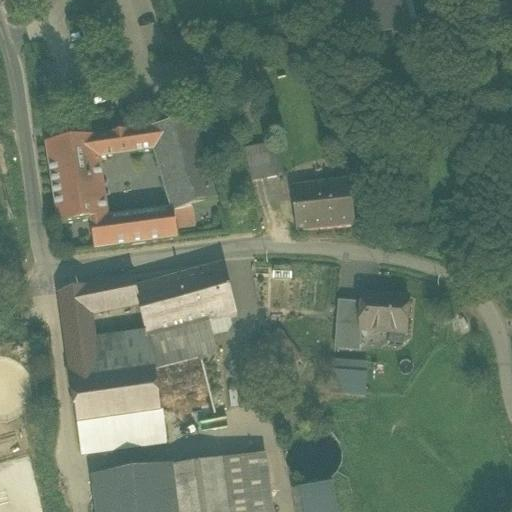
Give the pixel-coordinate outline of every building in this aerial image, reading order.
[(331,0),(342,34),(342,36),(345,36),(344,33),(366,26),(369,36),(393,29),(395,36),(415,30),(418,29),(415,17),(412,10),(437,3),(439,10),(441,9),(438,0),(331,0)] [(412,10),(415,17),(439,10),(437,3),(412,10)] [(345,36),(342,36),(343,38),(417,37),(415,30),(395,36),(393,29),(369,36),(366,26),(344,33),(345,36)] [(193,123),(148,129),(154,151),(172,209),(174,213),(194,209),(217,203),(193,123)] [(148,129),(128,132),(130,154),(154,151),(148,129)] [(128,132),(112,134),(116,156),(130,154),(128,132)] [(99,159),(116,156),(112,134),(96,136),(99,159)] [(90,220),(108,217),(99,159),(96,136),(46,143),(58,224),(90,220)] [(245,150),(252,182),(279,177),(273,144),(245,150)] [(292,187),(297,232),(356,227),(351,179),(292,187)] [(174,213),(172,209),(108,217),(90,220),(95,249),(178,239),(176,230),(174,213)] [(196,229),(194,209),(174,213),(176,230),(196,229)] [(149,351),(149,353),(211,337),(211,335),(208,323),(228,318),(237,316),(223,264),(136,287),(135,287),(139,304),(145,330),(150,350),(149,351)] [(133,277),(116,281),(123,307),(139,304),(135,287),(136,287),(133,277)] [(108,310),(123,307),(116,281),(101,284),(108,310)] [(89,314),(108,310),(101,284),(60,292),(72,380),(98,377),(93,337),(89,314)] [(362,330),(407,333),(409,299),(363,296),(362,312),(360,330),(362,330)] [(335,346),(360,348),(362,330),(360,330),(362,312),(338,310),(335,346)] [(208,323),(211,335),(225,332),(230,326),(228,318),(208,323)] [(150,350),(145,330),(93,337),(98,377),(153,369),(149,353),(149,351),(150,350)] [(266,339),(288,369),(299,360),(277,331),(266,339)] [(149,353),(153,369),(155,369),(216,353),(211,337),(149,353)] [(253,348),(275,378),(288,369),(266,339),(253,348)] [(366,364),(334,361),(331,393),(363,396),(366,364)] [(153,369),(98,377),(72,380),(81,454),(164,443),(155,369),(153,369)] [(319,483),(325,481),(330,478),(334,473),(338,469),(340,463),(341,457),(341,451),(340,446),(337,440),(333,436),(329,432),(324,429),(318,427),(312,427),(306,428),(301,429),(296,433),(291,437),(288,441),(286,447),(285,453),(285,459),(286,464),(289,470),(292,474),(297,478),(302,481),(308,483),(313,483),(319,483)] [(222,460),(227,500),(271,494),(266,454),(222,460)] [(178,507),(178,511),(228,511),(227,500),(222,460),(141,470),(146,511),(178,507)] [(97,511),(178,511),(178,507),(146,511),(141,470),(93,477),(97,511)] [(300,488),(304,511),(336,511),(333,487),(327,484),(300,488)] [(273,511),(271,494),(227,500),(228,511),(273,511)]
